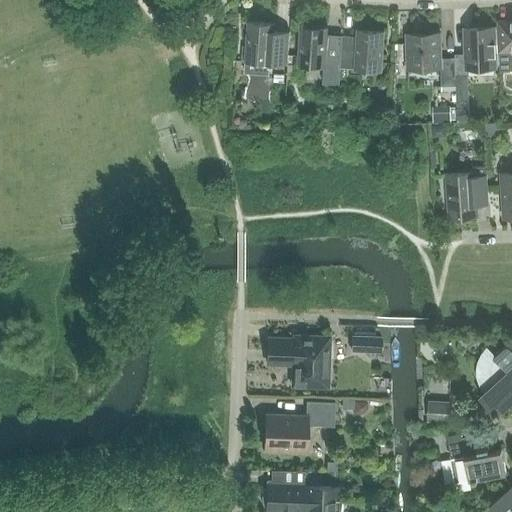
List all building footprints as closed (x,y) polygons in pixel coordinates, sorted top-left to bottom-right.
[(511,19),(498,20),(500,70),(511,69),(511,19)] [(275,30),(275,23),(249,21),(248,37),(242,36),(241,45),(247,45),(246,60),(288,63),(290,31),(275,30)] [(327,34),(328,27),(301,25),(299,64),(324,66),(322,82),(339,83),(340,67),(342,35),(327,34)] [(465,27),(466,68),(496,67),(495,26),(465,27)] [(357,36),(342,35),(340,67),(382,70),(384,30),(358,29),(357,36)] [(440,32),(407,33),(408,68),(441,67),(442,90),(457,90),(457,85),(456,77),(455,57),(441,57),(440,32)] [(468,76),(456,77),(457,85),(457,97),(457,101),(469,100),(468,76)] [(476,203),(489,202),(487,166),(473,167),(473,171),(447,173),(450,214),(477,212),(476,203)] [(511,171),(502,172),(504,213),(511,212),(511,171)] [(292,385),(328,387),(331,336),(294,334),(294,337),(269,336),(268,363),(293,364),(292,385)] [(351,350),(382,352),(382,342),(351,341),(351,350)] [(498,415),(511,402),(511,344),(507,344),(495,355),(499,358),(495,361),(493,366),(493,374),(495,378),(497,382),(481,397),(498,415)] [(307,451),(308,425),(335,426),(336,402),(308,401),(307,415),(266,413),(264,449),(307,451)] [(451,421),(452,402),(430,401),(429,420),(451,421)] [(478,478),(507,472),(503,449),(490,451),(487,435),(464,440),(462,433),(448,435),(452,458),(452,459),(453,468),(455,472),(458,475),(461,478),(466,479),(470,479),(473,479),(473,481),(479,480),(478,478)] [(266,510),(305,511),(305,485),(267,484),(267,489),(265,489),(263,493),(263,497),(263,501),(264,505),(266,505),(266,510)] [(337,511),(336,511),(337,487),(305,485),(305,511),(304,511),(337,511)] [(511,511),(511,486),(490,506),(495,511),(511,511)]
